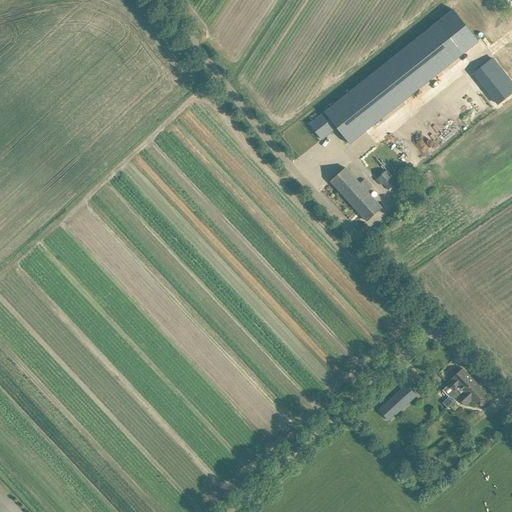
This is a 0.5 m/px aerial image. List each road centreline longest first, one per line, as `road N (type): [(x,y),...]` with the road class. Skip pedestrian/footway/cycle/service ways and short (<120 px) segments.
road 1 (unclassified): [(431,322),(285,161),(158,0)]
road 2 (unclassified): [(233,511),(431,322)]
road 3 (unknown): [(308,186),(403,109)]
